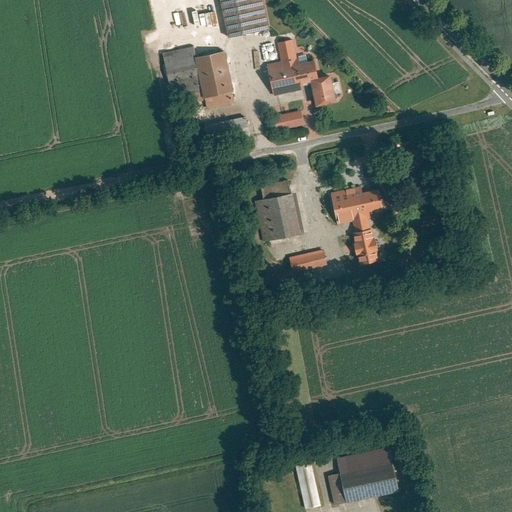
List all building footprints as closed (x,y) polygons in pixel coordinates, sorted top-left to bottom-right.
[(217,0),(226,40),(270,30),(263,0),(217,0)] [(311,86),(316,108),(336,104),(331,76),(319,79),(315,61),(300,64),(295,39),(275,43),(279,62),(266,64),(272,94),(311,86)] [(172,116),(237,103),(226,49),(194,55),(193,50),(160,57),(172,116)] [(277,115),(281,130),(301,124),(297,110),(277,115)] [(206,142),(248,134),(245,118),(203,126),(206,142)] [(261,248),(301,239),(291,196),(287,197),(284,182),(259,188),(263,205),(252,208),(261,248)] [(356,268),(356,271),(374,267),(366,224),(385,220),(379,191),(361,194),(360,187),(324,194),(331,230),(348,227),(356,268)] [(285,262),(289,279),(323,270),(319,253),(285,262)] [(330,478),(336,506),(398,493),(389,448),(337,459),(340,476),(330,478)] [(295,467),(304,511),(305,511),(322,508),(313,464),(295,467)]
